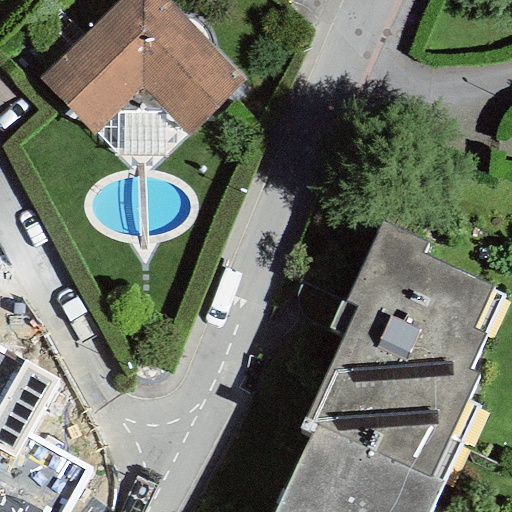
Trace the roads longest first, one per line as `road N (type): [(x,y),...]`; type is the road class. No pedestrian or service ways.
road 1 (residential): [(355,30),(221,357),(168,463)]
road 2 (residential): [(0,210),(103,396),(168,463)]
